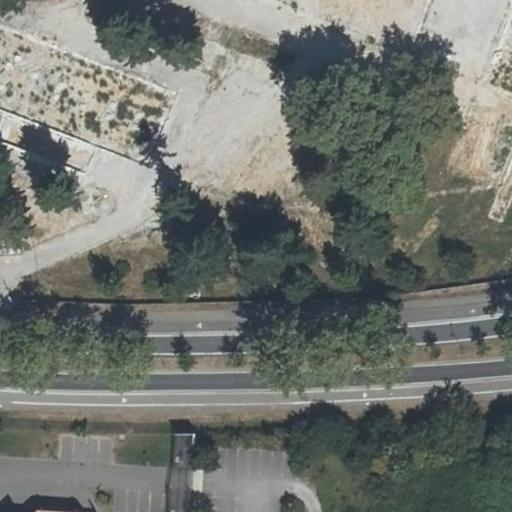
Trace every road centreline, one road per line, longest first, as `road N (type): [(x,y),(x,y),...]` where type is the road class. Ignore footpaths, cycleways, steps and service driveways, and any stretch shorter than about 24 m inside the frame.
road 1 (secondary): [(511,321),(452,332),(152,343),(0,339)]
road 2 (secondary): [(0,383),(230,385),(511,370)]
road 3 (unknown): [(251,0),(420,55),(453,46),(476,0)]
